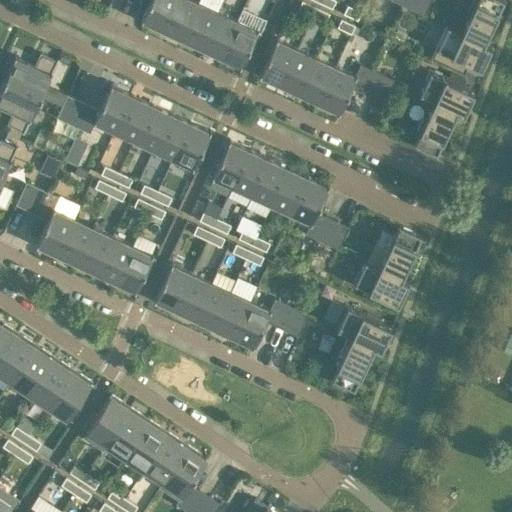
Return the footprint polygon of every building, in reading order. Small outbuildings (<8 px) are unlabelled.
[(142,19),(161,28),(173,0),(149,0),(140,20),(141,20),(142,19)] [(173,0),(161,28),(180,37),(197,1),(195,0),(173,0)] [(301,0),(297,8),(311,14),(315,6),(302,0),(301,0)] [(412,9),(416,0),(403,0),(402,4),(412,9)] [(429,0),(416,0),(412,9),(423,14),(429,0)] [(483,41),(500,5),(502,0),(471,0),(466,12),(469,13),(460,30),(483,41)] [(180,37),(200,46),(217,10),(197,1),(180,37)] [(343,12),(357,19),(360,11),(347,4),(343,12)] [(315,6),(311,14),(325,21),(329,12),(315,6)] [(200,46),(220,55),(237,19),(217,10),(200,46)] [(336,26),(350,33),(354,24),(340,18),(336,26)] [(256,28),(237,19),(220,55),(239,65),(238,66),(239,66),(249,45),(253,47),(260,32),(256,30),(258,27),(256,27),(256,28)] [(480,67),(487,52),(490,44),(483,41),(460,30),(446,23),(430,57),(463,72),(468,62),(480,67)] [(260,74),(279,83),(296,47),(277,38),(277,37),(276,36),(275,39),(271,37),(264,52),(268,54),(258,75),(259,75),(260,74)] [(315,56),(296,47),(279,83),(299,92),(315,56)] [(14,54),(4,76),(40,94),(57,58),(56,58),(55,59),(40,51),(34,64),(15,56),(16,54),(14,54)] [(335,65),(315,56),(299,92),(318,101),(335,65)] [(360,91),(371,68),(360,63),(354,74),(349,86),(350,86),(360,91)] [(338,112),(350,86),(349,86),(354,74),(335,65),(318,101),(337,110),(337,112),(338,112)] [(360,91),(372,96),(382,74),(371,68),(360,91)] [(433,99),(456,109),(463,113),(473,90),(462,84),(463,82),(449,76),(448,78),(429,69),(418,92),(433,99)] [(382,74),(372,96),(383,101),(393,79),(382,74)] [(40,94),(4,76),(0,84),(0,103),(12,110),(6,123),(22,130),(21,131),(23,132),(40,94)] [(111,82),(98,109),(99,109),(94,120),(113,129),(130,93),(111,84),(112,83),(111,82)] [(113,129),(133,138),(150,102),(130,93),(113,129)] [(67,121),(77,99),(66,94),(56,116),(67,121)] [(88,104),(77,99),(67,121),(78,126),(88,104)] [(436,152),(456,109),(433,99),(425,116),(423,115),(416,129),(418,130),(413,141),(436,152)] [(170,111),(150,102),(133,138),(153,148),(170,111)] [(89,132),(94,120),(99,109),(98,109),(88,104),(78,126),(89,132)] [(189,121),(170,111),(153,148),(172,157),(189,121)] [(193,165),(197,166),(204,152),(200,150),(210,129),(209,128),(208,130),(189,121),(172,157),(191,166),(191,167),(192,167),(193,165)] [(105,153),(116,157),(123,138),(112,134),(105,153)] [(0,180),(16,145),(15,145),(15,146),(0,138),(0,180)] [(212,176),(231,185),(248,148),(229,139),(230,138),(229,138),(219,159),(215,157),(208,172),(212,173),(211,176),(212,177),(212,176)] [(268,157),(248,148),(231,185),(251,194),(268,157)] [(288,167),(268,157),(251,194),(271,203),(288,167)] [(100,173),(114,179),(118,171),(104,165),(100,173)] [(271,203),(290,212),(307,176),(288,167),(271,203)] [(118,171),(114,179),(128,186),(131,177),(118,171)] [(326,185),(307,176),(290,212),(309,221),(310,221),(316,210),(328,184),(327,184),(326,185)] [(94,187),(108,193),(111,185),(98,178),(94,187)] [(26,180),(15,203),(26,208),(37,186),(26,180)] [(139,191),(153,198),(157,189),(143,183),(139,191)] [(125,191),(111,185),(108,193),(121,199),(125,191)] [(37,186),(26,208),(37,213),(48,191),(37,186)] [(157,189),(153,198),(167,204),(171,196),(157,189)] [(48,191),(37,213),(47,218),(48,218),(58,196),(48,191)] [(47,218),(35,244),(36,245),(37,243),(56,252),(73,216),(78,205),(58,196),(48,218),(47,218)] [(133,205),(147,211),(150,203),(137,197),(133,205)] [(164,209),(150,203),(147,211),(160,218),(164,209)] [(326,215),(316,210),(310,221),(309,221),(304,232),(315,237),(326,215)] [(199,219),(212,225),(216,217),(203,211),(199,219)] [(315,237),(327,243),(337,220),(326,215),(315,237)] [(73,216),(56,252),(75,262),(92,225),(73,216)] [(216,217),(212,225),(226,232),(230,223),(216,217)] [(348,226),(337,220),(327,243),(338,248),(348,226)] [(386,248),(378,265),(401,276),(421,233),(398,223),(393,234),(382,229),(375,243),(386,248)] [(192,233),(206,239),(210,231),(196,224),(192,233)] [(92,225),(75,262),(95,271),(112,235),(92,225)] [(251,244),(255,235),(242,229),(238,237),(251,244)] [(223,237),(210,231),(206,239),(220,245),(223,237)] [(112,235),(95,271),(114,280),(131,244),(112,235)] [(255,235),(251,244),(265,250),(269,242),(255,235)] [(245,257),(249,249),(235,243),(231,251),(245,257)] [(131,244),(114,280),(134,289),(133,290),(134,291),(144,270),(148,271),(155,257),(151,255),(152,252),(151,252),(151,253),(131,244)] [(249,249),(245,257),(259,264),(263,255),(249,249)] [(397,302),(404,287),(408,279),(401,276),(378,265),(363,259),(353,281),(371,290),(370,292),(384,299),(385,297),(397,302)] [(155,299),(174,308),(191,271),(172,262),(172,261),(171,261),(170,263),(166,262),(159,277),(163,278),(153,299),(154,300),(155,299)] [(174,308),(193,317),(210,281),(191,271),(174,308)] [(213,326),(230,290),(210,281),(193,317),(213,326)] [(213,326),(232,335),(249,299),(230,290),(213,326)] [(264,320),(265,320),(275,324),(285,302),(274,297),(269,308),(264,320)] [(252,346),(265,320),(264,320),(269,308),(249,299),(232,335),(252,344),(251,345),(252,346)] [(297,307),(285,302),(275,324),(286,330),(297,307)] [(336,327),(350,334),(373,345),(380,348),(391,325),(379,320),(380,317),(366,311),(365,313),(346,304),(336,327)] [(297,307),(286,330),(297,335),(308,313),(297,307)] [(0,351),(13,332),(13,333),(15,330),(3,322),(1,325),(0,323),(0,351)] [(20,337),(13,333),(13,332),(0,351),(0,372),(9,378),(32,345),(34,342),(22,334),(20,337)] [(353,387),(373,345),(350,334),(342,351),(340,350),(333,364),(336,365),(330,376),(353,387)] [(39,350),(32,345),(9,378),(28,391),(51,357),(51,358),(53,355),(41,347),(39,350)] [(58,362),(51,358),(51,357),(28,391),(47,404),(70,370),(72,367),(60,359),(58,362)] [(70,370),(47,404),(72,419),(82,403),(78,400),(91,380),(79,372),(77,375),(70,370)] [(102,449),(106,443),(106,442),(128,408),(127,408),(120,403),(122,400),(110,392),(97,413),(92,410),(81,426),(86,429),(82,435),(102,449)] [(129,405),(127,408),(128,408),(106,442),(106,443),(125,455),(147,421),(146,421),(139,416),(141,413),(129,405)] [(148,418),(146,421),(147,421),(125,455),(144,467),(166,434),(165,433),(158,429),(160,426),(148,418)] [(10,432),(23,441),(28,433),(15,425),(10,432)] [(167,430),(165,433),(166,434),(144,467),(162,479),(163,480),(185,446),(184,446),(177,441),(179,438),(167,430)] [(40,441),(28,433),(23,441),(35,449),(40,441)] [(14,453),(19,446),(7,437),(2,445),(14,453)] [(186,509),(199,489),(190,482),(206,458),(205,457),(204,459),(196,454),(198,451),(186,443),(184,446),(185,446),(163,480),(162,479),(158,485),(178,498),(175,502),(186,509)] [(32,454),(19,446),(14,453),(27,462),(32,454)] [(69,471),(81,479),(86,472),(74,463),(69,471)] [(99,480),(86,472),(81,479),(94,488),(99,480)] [(73,492),(78,484),(65,476),(60,484),(73,492)] [(90,493),(78,484),(73,492),(85,500),(90,493)] [(0,511),(10,511),(19,499),(0,486),(0,511)] [(119,504),(124,497),(112,488),(107,496),(119,504)] [(186,509),(189,511),(198,511),(209,495),(199,489),(186,509)] [(213,511),(220,502),(209,495),(198,511),(213,511)] [(132,511),(137,505),(124,497),(119,504),(130,511),(132,511)] [(114,511),(116,510),(103,501),(98,509),(102,511),(114,511)]
